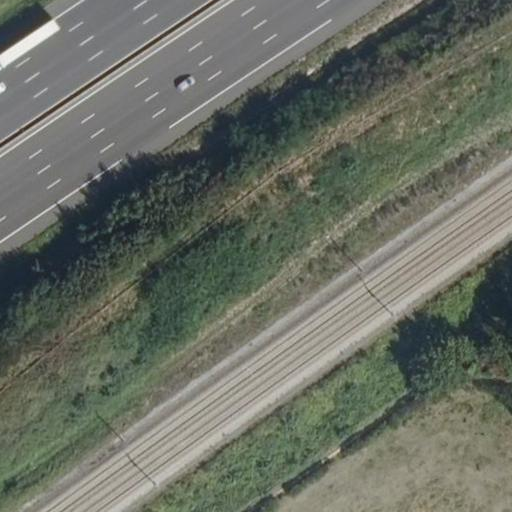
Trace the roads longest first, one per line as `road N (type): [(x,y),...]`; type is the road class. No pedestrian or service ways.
road 1 (motorway): [(0,203),(300,0)]
road 2 (motorway): [(145,0),(0,98)]
